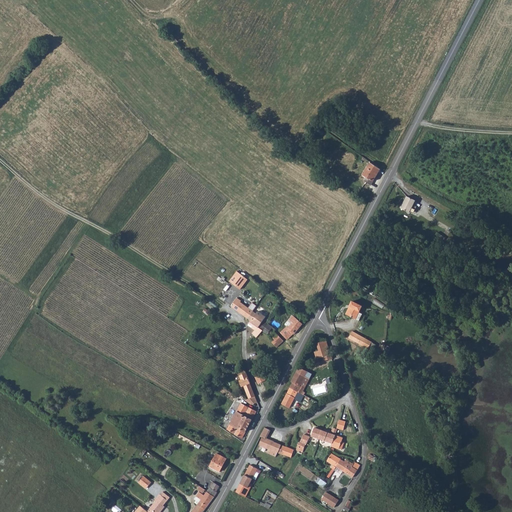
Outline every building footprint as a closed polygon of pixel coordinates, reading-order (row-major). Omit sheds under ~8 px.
[(362,176),(373,181),(379,170),(370,164),(362,176)] [(410,213),(416,202),(407,197),(401,209),(410,213)] [(241,273),(233,284),(241,290),(249,280),(241,273)] [(348,305),(350,306),(346,315),(358,320),(361,313),(358,311),(361,305),(350,300),(348,305)] [(232,307),(245,317),(250,310),(237,301),(232,307)] [(245,317),(249,319),(254,312),(250,310),(245,317)] [(249,319),(248,320),(249,320),(256,326),(257,325),(261,320),(262,318),(264,316),(256,310),(254,312),(249,319)] [(293,321),(291,324),(287,328),(292,333),(294,334),(303,325),(296,318),(293,321)] [(256,326),(249,320),(246,324),(254,330),(256,326)] [(261,320),(257,325),(262,329),(270,335),(275,330),(261,320)] [(257,336),(262,329),(257,325),(256,326),(254,330),(252,332),(257,336)] [(281,333),(287,338),(292,333),(287,328),(286,328),(281,333)] [(371,342),(352,330),(348,336),(367,348),(371,342)] [(272,338),(274,339),(271,342),(276,347),(283,340),(276,333),(272,338)] [(324,361),(332,359),(329,351),(324,340),(316,342),(318,349),(313,351),(316,358),(323,356),(324,361)] [(305,389),(306,387),(302,385),(306,377),(308,372),(299,368),(297,373),(292,381),(290,386),(302,393),(305,389)] [(266,380),(260,370),(253,374),(259,384),(266,380)] [(248,398),(250,398),(255,396),(245,372),(237,375),(239,379),(237,380),(240,386),(242,385),(248,398)] [(306,377),(302,385),(306,387),(310,379),(306,377)] [(293,397),(299,400),(302,393),(290,386),(281,403),(289,407),(293,397)] [(235,434),(244,438),(258,411),(239,402),(235,410),(237,411),(228,427),(235,434)] [(336,430),(341,432),(346,420),(338,417),(333,428),(336,430)] [(313,426),(310,435),(318,438),(321,430),(313,426)] [(269,450),(273,442),(273,441),(264,437),(269,430),(264,427),(259,435),(260,435),(258,445),(269,450)] [(318,438),(324,440),(329,442),(331,443),(334,435),(336,430),(333,428),(330,427),(328,432),(321,430),(318,438)] [(302,433),(300,437),(295,449),(301,451),(304,445),(306,446),(309,438),(310,437),(302,433)] [(340,440),(341,437),(334,435),(331,443),(330,445),(336,449),(337,447),(339,449),(343,441),(340,440)] [(273,442),(269,450),(268,452),(276,456),(278,453),(285,456),(288,448),(273,442)] [(292,458),(295,450),(288,448),(285,456),(288,457),(292,458)] [(225,458),(215,453),(208,466),(218,471),(225,458)] [(326,466),(330,468),(332,465),(334,467),(339,459),(328,453),(324,461),(328,463),(326,466)] [(339,459),(334,467),(346,473),(350,466),(351,465),(352,463),(343,458),(342,461),(339,459)] [(257,467),(249,463),(235,492),(245,497),(251,484),(249,483),(257,467)] [(350,466),(346,473),(352,477),(357,469),(351,465),(350,466)] [(150,481),(143,474),(137,481),(145,488),(150,481)] [(319,477),(316,482),(324,488),(328,483),(319,477)] [(219,487),(213,483),(207,491),(214,497),(218,492),(217,491),(219,487)] [(162,506),(163,504),(170,496),(162,491),(160,494),(159,493),(154,499),(156,501),(147,511),(148,511),(160,511),(164,508),(162,506)] [(192,511),(203,511),(214,497),(207,491),(203,496),(198,492),(196,495),(198,497),(194,502),(198,505),(192,511)] [(327,499),(329,501),(329,502),(334,505),(337,501),(326,493),(323,498),(326,500),(327,499)] [(268,505),(258,499),(256,503),(265,508),(268,505)] [(348,499),(342,508),(346,511),(352,502),(348,499)]
